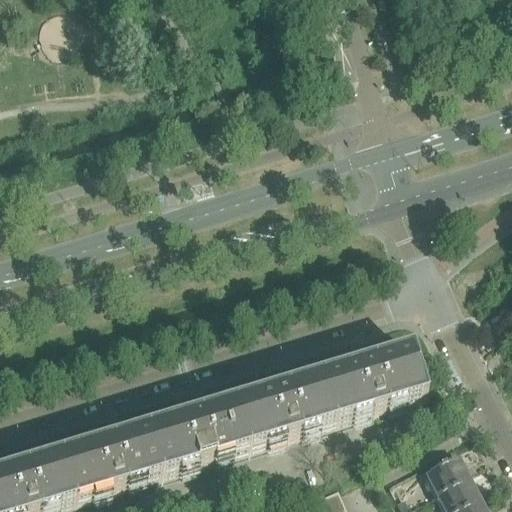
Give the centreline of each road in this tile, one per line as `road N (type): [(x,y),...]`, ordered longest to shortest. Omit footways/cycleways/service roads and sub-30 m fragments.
road 1 (residential): [(0,435),(427,294)]
road 2 (tertiary): [(0,328),(398,207)]
road 3 (tertiary): [(385,154),(0,273)]
road 4 (residential): [(511,457),(427,294)]
road 5 (tertiary): [(511,113),(385,154)]
